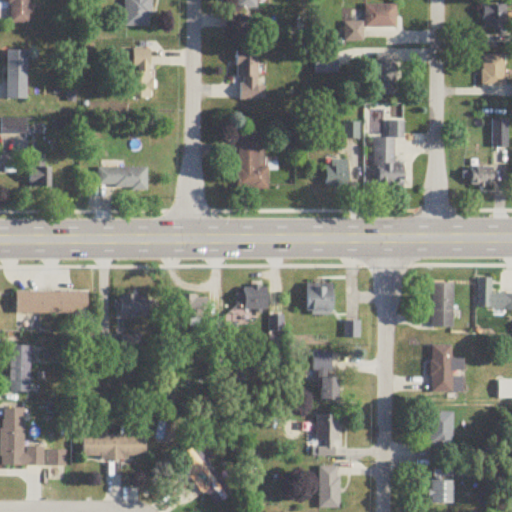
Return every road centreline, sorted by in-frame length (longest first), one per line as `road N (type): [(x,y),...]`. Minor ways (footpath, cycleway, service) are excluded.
road 1 (tertiary): [(0,239),(511,238)]
road 2 (residential): [(381,511),(386,240)]
road 3 (residential): [(433,240),(435,0)]
road 4 (residential): [(191,237),(192,0)]
